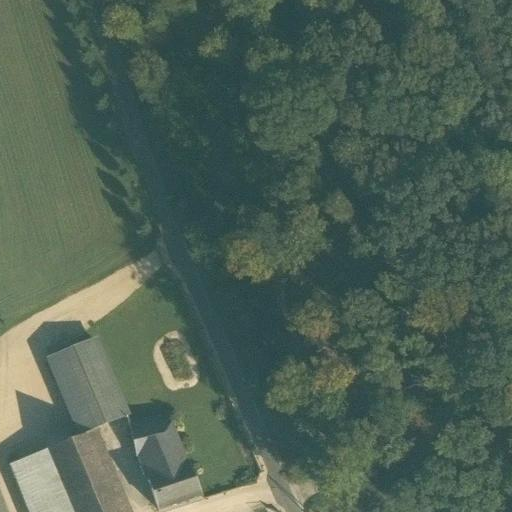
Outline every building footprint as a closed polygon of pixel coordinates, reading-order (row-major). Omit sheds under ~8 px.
[(48,362),(79,436),(126,417),(95,343),(48,362)] [(139,459),(147,483),(188,469),(168,420),(129,429),(136,460),(139,459)] [(118,511),(87,437),(50,452),(75,511),(118,511)] [(25,511),(75,511),(50,452),(7,468),(25,511)] [(147,483),(157,511),(158,511),(200,498),(188,469),(147,483)]
